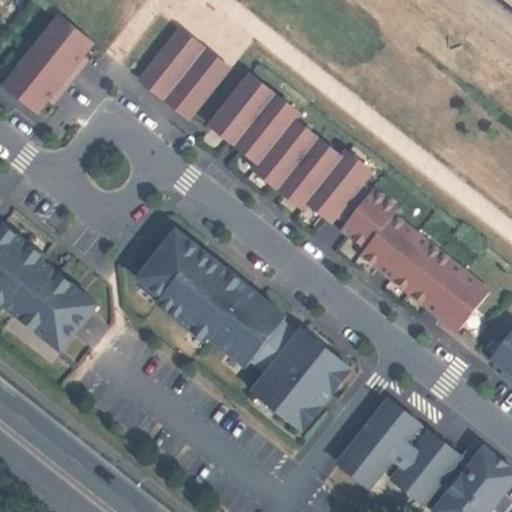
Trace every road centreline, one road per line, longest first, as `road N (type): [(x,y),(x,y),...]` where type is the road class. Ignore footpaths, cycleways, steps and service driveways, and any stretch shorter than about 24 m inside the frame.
road 1 (residential): [(158,159),(511,436)]
road 2 (secondary): [(140,511),(0,400)]
road 3 (residential): [(52,174),(112,221),(158,159)]
road 4 (residential): [(158,159),(113,122),(99,123),(52,174)]
